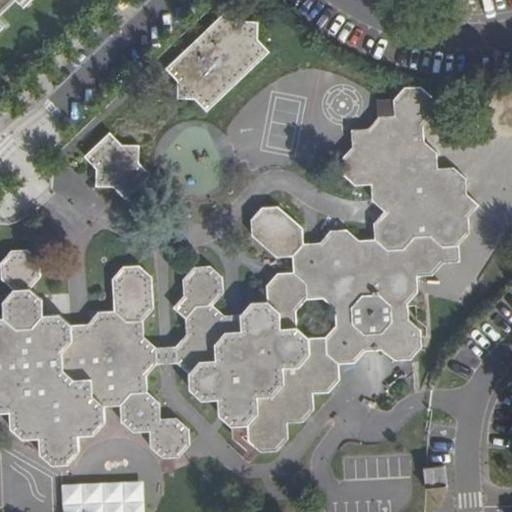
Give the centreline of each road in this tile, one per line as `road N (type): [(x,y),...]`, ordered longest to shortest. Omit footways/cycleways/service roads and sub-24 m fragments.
road 1 (unclassified): [(165,0),(0,144)]
road 2 (unclassified): [(345,0),(407,32),(461,40),(511,32)]
road 3 (unclassified): [(511,348),(490,374),(470,423),(470,511)]
